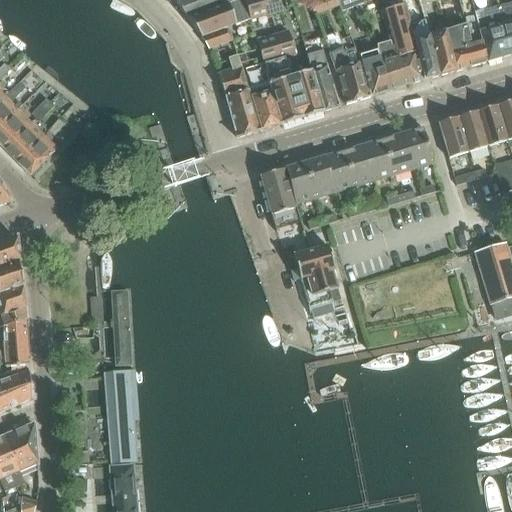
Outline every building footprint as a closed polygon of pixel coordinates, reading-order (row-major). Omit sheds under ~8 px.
[(188,19),(209,11),(209,10),(235,0),(176,0),(175,1),(188,19)] [(188,19),(201,38),(219,32),(224,30),(228,29),(251,20),(282,11),(279,0),(238,0),(209,11),(188,19)] [(337,0),(340,6),(342,12),(364,4),(362,0),(337,0)] [(458,0),(464,20),(476,17),(471,0),(458,0)] [(471,0),(476,17),(488,63),(511,57),(497,4),(495,0),(471,0)] [(511,57),(511,56),(511,0),(495,0),(497,4),(511,57)] [(402,59),(411,85),(423,82),(424,82),(424,81),(414,42),(415,41),(411,26),(405,4),(382,12),(391,46),(396,61),(402,59)] [(472,47),(463,50),(469,68),(488,63),(476,17),(464,20),(466,25),(472,47)] [(430,37),(425,22),(411,26),(415,41),(414,42),(424,81),(442,76),(430,37)] [(444,32),(456,72),(469,68),(463,50),(472,47),(466,25),(444,32)] [(224,30),(228,42),(233,41),(228,29),(224,30)] [(219,32),(224,44),(228,42),(224,30),(219,32)] [(224,44),(219,32),(201,38),(208,49),(224,44)] [(268,82),(271,92),(271,91),(281,126),(324,112),(311,72),(291,78),(285,59),(295,56),(289,32),(258,41),(267,72),(269,81),(268,82)] [(430,37),(442,76),(456,72),(444,32),(430,37)] [(390,92),(409,86),(411,86),(411,85),(402,59),(396,61),(391,46),(378,50),(379,53),(390,92)] [(343,49),(329,54),(336,73),(346,105),(370,98),(360,65),(361,64),(359,59),(356,49),(356,50),(355,50),(344,53),(343,49)] [(323,52),(307,56),(311,72),(324,112),(339,108),(323,52)] [(379,53),(359,59),(361,64),(360,65),(370,98),(371,98),(373,98),(373,97),(390,92),(379,53)] [(238,56),(228,59),(231,71),(219,75),(226,98),(249,91),(248,86),(247,87),(245,79),(238,56)] [(10,71),(4,65),(0,69),(0,73),(4,77),(10,71)] [(268,82),(269,81),(267,72),(245,79),(247,87),(248,86),(249,91),(251,97),(250,98),(261,131),(281,126),(271,91),(271,92),(268,82)] [(19,83),(5,98),(0,102),(0,127),(18,111),(22,107),(19,104),(15,108),(10,104),(25,90),(19,83)] [(249,91),(226,98),(234,126),(233,128),(234,131),(235,132),(237,139),(261,131),(250,98),(251,97),(249,91)] [(39,108),(46,115),(53,108),(46,101),(39,108)] [(199,101),(189,104),(195,123),(205,120),(199,101)] [(511,102),(497,106),(508,141),(511,139),(511,102)] [(497,106),(477,112),(488,147),(508,141),(497,106)] [(46,115),(39,108),(32,115),(39,122),(46,115)] [(0,127),(0,146),(4,150),(30,124),(18,111),(0,127)] [(477,112),(458,118),(468,153),(488,147),(477,112)] [(458,118),(438,124),(448,159),(468,153),(458,118)] [(58,120),(47,132),(53,137),(64,126),(58,120)] [(4,150),(17,163),(43,136),(30,124),(4,150)] [(423,129),(403,135),(413,170),(433,164),(423,129)] [(102,137),(98,134),(91,141),(95,145),(102,137)] [(394,176),(413,170),(403,135),(383,140),(394,176)] [(30,176),(57,149),(43,136),(17,163),(30,176)] [(374,182),(394,176),(383,140),(364,146),(374,182)] [(355,187),(374,182),(364,146),(344,152),(355,187)] [(335,193),(355,187),(344,152),(325,158),(335,193)] [(316,199),(335,193),(325,158),(305,164),(316,199)] [(296,205),(316,199),(305,164),(285,170),(296,205)] [(511,169),(497,174),(500,186),(501,186),(511,182),(511,169)] [(484,170),(474,173),(476,181),(486,178),(484,170)] [(283,171),(260,177),(276,230),(300,223),(296,208),(295,208),(283,171)] [(464,176),(454,179),(457,187),(466,184),(464,176)] [(511,182),(501,186),(504,193),(511,190),(511,182)] [(0,185),(0,206),(10,203),(0,185)] [(419,190),(421,197),(435,193),(433,185),(419,190)] [(400,195),(402,203),(416,199),(413,191),(400,195)] [(402,203),(400,195),(386,200),(388,207),(402,203)] [(361,207),(363,214),(375,211),(377,210),(374,203),(361,207)] [(363,214),(361,207),(347,211),(349,219),(363,214)] [(322,219),(324,226),(337,222),(335,215),(322,219)] [(324,226),(322,219),(308,223),(310,230),(324,226)] [(15,239),(0,243),(0,269),(18,263),(15,239)] [(511,268),(511,266),(511,265),(511,246),(506,249),(504,244),(474,253),(490,305),(491,304),(496,320),(511,315),(511,268)] [(327,246),(293,256),(311,317),(335,310),(333,302),(330,292),(337,290),(338,289),(332,271),(335,270),(327,246)] [(18,263),(0,269),(0,293),(21,287),(19,271),(18,263)] [(0,328),(3,327),(25,321),(23,305),(21,287),(0,293),(0,328)] [(337,290),(330,292),(333,302),(340,300),(337,290)] [(111,292),(115,367),(131,366),(127,292),(111,292)] [(92,321),(93,321),(100,321),(99,298),(97,298),(91,298),(92,321)] [(0,362),(6,361),(6,368),(11,368),(11,372),(29,371),(25,321),(3,327),(5,351),(0,351),(0,362)] [(74,340),(84,339),(90,338),(91,337),(93,331),(93,327),(91,327),(73,329),(74,340)] [(6,368),(0,370),(0,413),(31,400),(29,371),(11,372),(11,368),(6,368)] [(104,374),(111,463),(130,462),(136,461),(129,372),(104,374)] [(34,424),(4,438),(18,472),(38,463),(34,424)] [(4,438),(0,439),(0,482),(5,493),(24,484),(18,472),(4,438)] [(90,464),(89,453),(78,454),(79,465),(90,464)] [(108,467),(111,511),(134,511),(133,497),(132,476),(131,465),(108,467)] [(74,480),(74,492),(86,492),(86,480),(74,480)] [(21,511),(34,511),(36,503),(22,499),(21,508),(21,511)]
